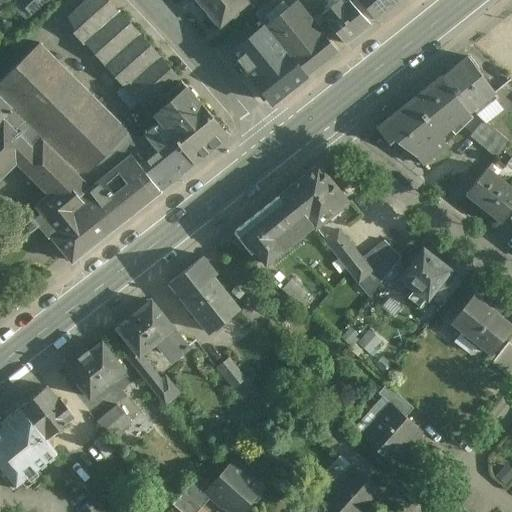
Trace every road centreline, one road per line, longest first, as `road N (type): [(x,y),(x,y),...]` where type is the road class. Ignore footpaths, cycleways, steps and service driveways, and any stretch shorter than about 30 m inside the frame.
road 1 (primary): [(0,357),(293,139)]
road 2 (residential): [(325,117),(511,274)]
road 3 (residential): [(293,139),(156,0)]
road 4 (primary): [(325,117),(471,0)]
